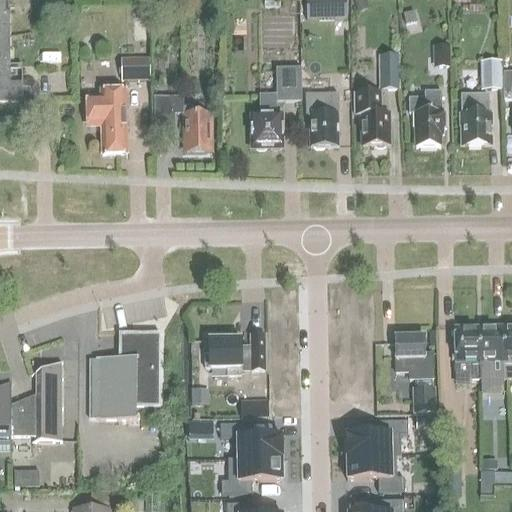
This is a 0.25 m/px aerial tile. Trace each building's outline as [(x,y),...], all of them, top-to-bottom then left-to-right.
[(0,0),(0,105),(22,105),(21,84),(9,84),(7,0),(0,0)] [(306,0),(307,22),(344,21),(343,0),(306,0)] [(483,2),(469,2),(469,12),(483,12),(483,2)] [(130,10),(132,40),(146,40),(145,10),(130,10)] [(416,25),(414,13),(402,16),(405,28),(416,25)] [(450,70),(450,49),(433,49),(433,70),(450,70)] [(120,60),(121,82),(149,81),(148,59),(120,60)] [(380,60),(381,93),(400,93),(399,59),(380,60)] [(478,62),(480,90),(500,89),(498,61),(478,62)] [(249,118),(250,152),(282,152),(281,118),(276,118),(275,106),(299,105),(298,69),(275,70),(275,96),(258,97),(259,118),(249,118)] [(311,70),(298,71),(299,86),(312,86),(311,70)] [(511,75),(502,76),(503,102),(511,102),(511,75)] [(338,87),(320,87),(320,116),(310,116),(311,152),(336,152),(336,127),(339,125),(338,87)] [(126,156),(125,92),(100,92),(100,98),(86,99),(87,122),(101,122),(102,156),(126,156)] [(444,136),(443,94),(424,94),(424,100),(407,101),(407,116),(412,116),(412,131),(414,131),(415,149),(440,149),(440,136),(444,136)] [(383,115),(382,95),(354,96),(355,111),(359,111),(359,127),(362,131),(363,151),(391,150),(390,115),(383,115)] [(461,128),(462,148),(489,147),(489,126),(491,126),(489,96),(460,97),(461,116),(459,116),(459,128),(461,128)] [(183,98),(152,99),(153,135),(173,135),(173,116),(184,116),(185,154),(210,153),(209,117),(194,117),(194,110),(183,110),(183,98)] [(511,329),(501,330),(502,364),(502,382),(503,382),(511,381),(511,329)] [(477,330),(453,331),(453,365),(467,365),(468,383),(478,382),(477,330)] [(501,330),(477,330),(478,382),(481,382),(481,392),(503,392),(503,382),(502,382),(502,364),(501,330)] [(159,338),(160,336),(158,338),(134,338),(134,352),(121,352),(121,361),(98,361),(98,362),(91,363),(91,422),(98,422),(98,423),(138,423),(138,422),(136,422),(136,410),(158,410),(160,412),(159,409),(159,338)] [(265,374),(264,338),(250,338),(250,350),(240,350),(240,342),(224,342),(212,342),(212,343),(209,343),(209,357),(205,357),(205,372),(209,371),(209,372),(227,372),(227,379),(241,379),(241,366),(251,366),(251,374),(265,374)] [(424,339),(395,339),(395,376),(409,375),(409,383),(433,382),(432,356),(424,357),(424,339)] [(9,386),(0,390),(0,452),(9,453),(9,440),(35,440),(35,445),(60,445),(61,365),(38,374),(38,389),(34,389),(34,423),(9,423),(9,386)] [(207,392),(192,392),(193,407),(208,407),(207,392)] [(434,392),(413,392),(414,416),(434,416),(434,392)] [(267,420),(267,404),(254,404),(254,420),(267,420)] [(193,425),(189,425),(189,439),(193,439),(212,439),(212,424),(193,425)] [(377,437),(346,437),(346,460),(408,459),(407,424),(376,424),(377,437)] [(250,427),(220,427),(220,441),(237,441),(237,462),(227,462),(227,463),(282,462),(281,439),(251,440),(250,427)] [(459,438),(442,439),(443,499),(459,499),(459,438)] [(408,459),(346,460),(347,483),(378,482),(378,495),(404,495),(403,481),(401,481),(401,460),(408,460),(408,459)] [(228,484),(221,484),(221,498),(252,498),(251,485),(282,484),(282,462),(227,463),(228,484)] [(483,472),(496,472),(496,463),(483,463),(483,472)] [(39,490),(39,473),(14,473),(14,490),(39,490)] [(481,474),(480,499),(494,500),(494,491),(503,491),(504,475),(494,475),(481,474)] [(140,511),(141,501),(126,501),(126,494),(89,494),(88,511),(140,511)] [(377,511),(403,511),(404,503),(378,504),(377,511)]
